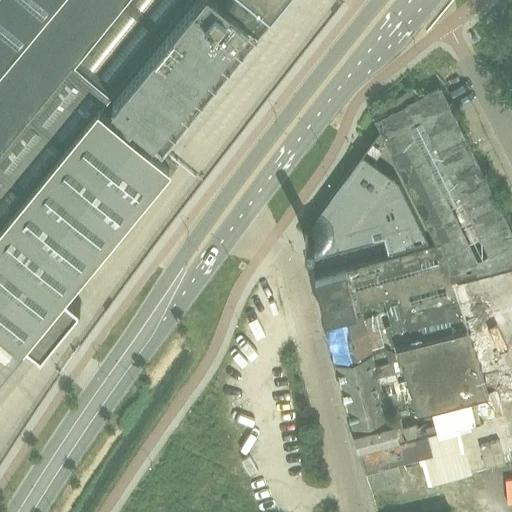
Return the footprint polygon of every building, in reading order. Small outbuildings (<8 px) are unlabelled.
[(0,0),(0,367),(21,342),(37,355),(81,301),(64,287),(76,273),(77,274),(108,237),(106,235),(171,157),(101,99),(182,0),(190,0),(114,94),(165,136),(275,0),(0,0)] [(372,146),(366,154),(376,161),(382,153),(372,146)] [(306,231),(306,232),(306,233),(311,252),(311,255),(311,256),(383,237),(387,248),(426,238),(399,179),(362,152),(307,229),(306,230),(306,231)] [(343,265),(315,272),(321,295),(348,289),(343,265)] [(348,289),(321,295),(326,319),(354,312),(348,289)] [(360,310),(354,312),(326,319),(331,339),(365,331),(362,320),(360,310)] [(362,320),(365,331),(371,351),(383,347),(375,316),(362,320)] [(365,331),(331,339),(336,359),(371,351),(365,331)]
